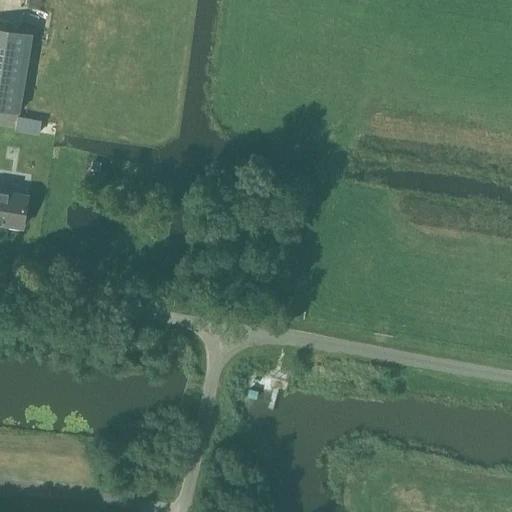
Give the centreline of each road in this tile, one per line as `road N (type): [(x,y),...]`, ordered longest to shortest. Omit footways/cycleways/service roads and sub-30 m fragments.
road 1 (unclassified): [(511,377),(223,332)]
road 2 (unclassified): [(185,511),(223,332)]
